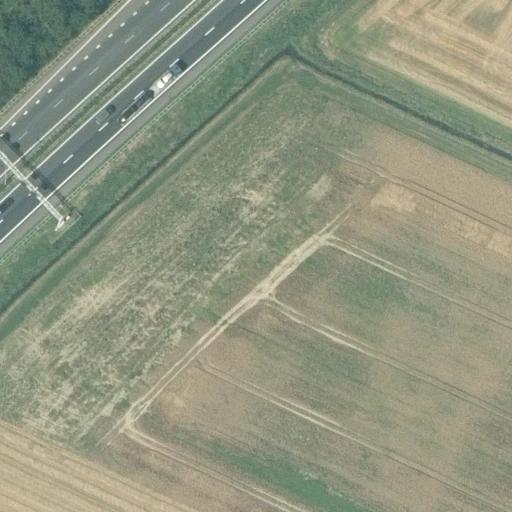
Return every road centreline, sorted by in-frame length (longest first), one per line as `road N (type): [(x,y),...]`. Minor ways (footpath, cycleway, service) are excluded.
road 1 (motorway): [(0,222),(244,0)]
road 2 (motorway): [(173,0),(0,155)]
